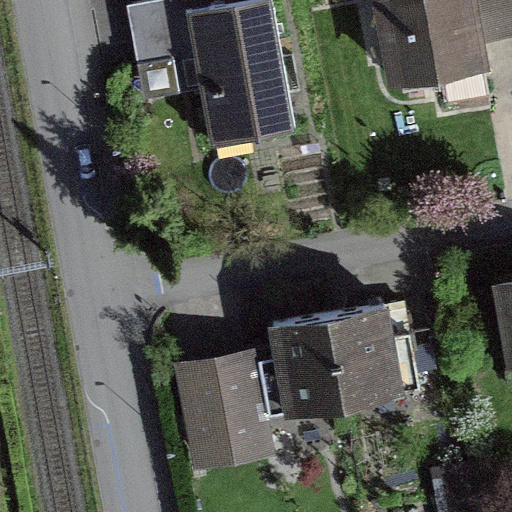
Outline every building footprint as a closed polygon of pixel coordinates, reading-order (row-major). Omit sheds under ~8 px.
[(218,0),(186,6),(185,0),(138,0),(127,2),(138,63),(194,52),(211,139),(295,123),(271,0),(218,0)] [(401,73),(403,86),(443,79),(440,66),(482,59),(475,20),(489,17),(486,0),(379,0),(394,75),(401,73)] [(511,276),(497,279),(511,359),(511,358),(511,276)] [(384,299),(328,310),(344,398),(420,384),(409,328),(390,332),(384,299)] [(269,411),(344,398),(328,310),(273,320),(279,352),(259,356),(269,411)] [(248,355),(185,366),(201,454),(264,442),(248,355)]
